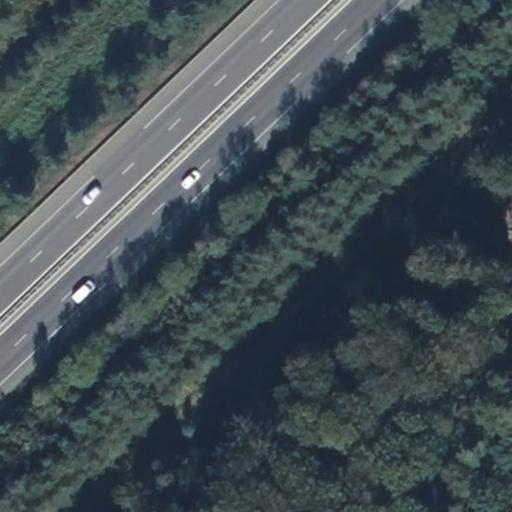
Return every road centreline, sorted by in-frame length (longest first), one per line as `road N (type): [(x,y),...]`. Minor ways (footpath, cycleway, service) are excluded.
road 1 (motorway): [(0,361),(379,0)]
road 2 (motorway): [(305,0),(0,292)]
